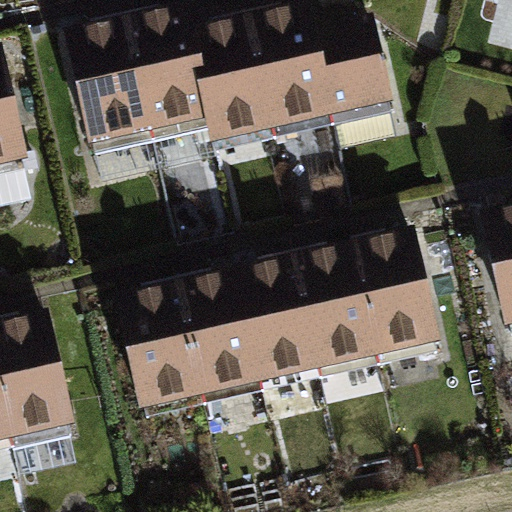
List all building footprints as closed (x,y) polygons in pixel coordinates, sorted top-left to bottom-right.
[(186,0),(124,11),(146,139),(214,128),(196,26),(191,0),(186,0)] [(334,119),(319,35),(314,6),(257,16),(277,129),(334,119)] [(146,139),(124,11),(54,23),(76,152),(146,139)] [(277,129),(257,16),(196,26),(214,128),(216,140),(277,129)] [(319,35),(334,119),(393,109),(378,24),(319,35)] [(0,59),(0,171),(27,165),(0,59)] [(100,176),(206,157),(204,144),(97,162),(100,176)] [(511,330),(511,207),(479,216),(507,331),(511,330)] [(439,353),(415,233),(354,245),(378,365),(439,353)] [(378,365),(354,245),(293,257),(316,377),(378,365)] [(316,377),(293,257),(231,270),(255,389),(316,377)] [(255,389),(231,270),(170,282),(194,401),(255,389)] [(194,401),(170,282),(109,294),(132,413),(194,401)] [(74,431),(50,309),(0,318),(0,374),(14,443),(74,431)] [(0,445),(14,443),(0,374),(0,445)]
